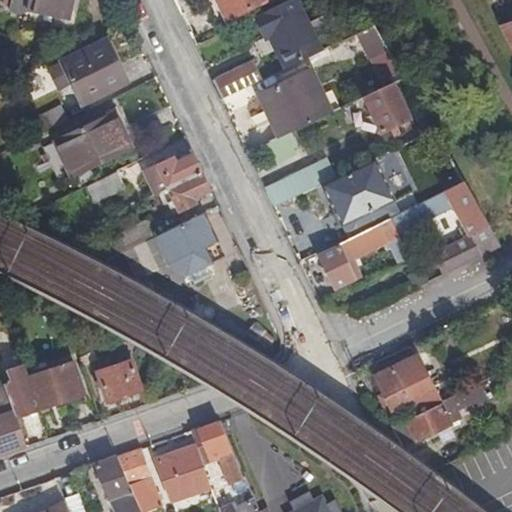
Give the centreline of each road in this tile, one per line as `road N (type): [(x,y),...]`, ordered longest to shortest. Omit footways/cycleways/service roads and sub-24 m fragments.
road 1 (unclassified): [(146,0),(319,364)]
road 2 (residential): [(0,473),(319,364)]
road 3 (unclassified): [(319,364),(392,511)]
